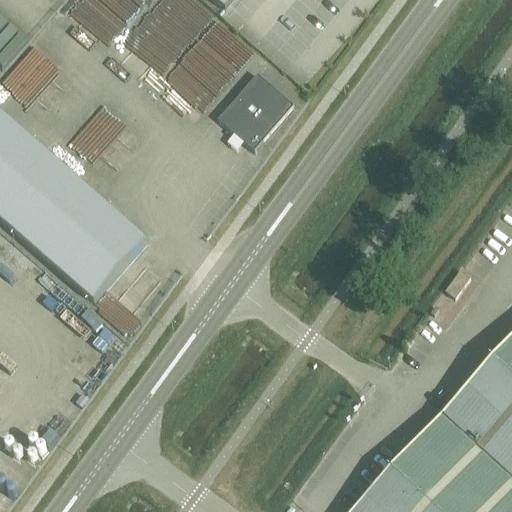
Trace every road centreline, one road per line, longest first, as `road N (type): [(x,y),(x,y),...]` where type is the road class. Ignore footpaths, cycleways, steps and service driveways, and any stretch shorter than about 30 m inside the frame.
road 1 (tertiary): [(429,0),(53,511)]
road 2 (tertiary): [(75,511),(450,0)]
